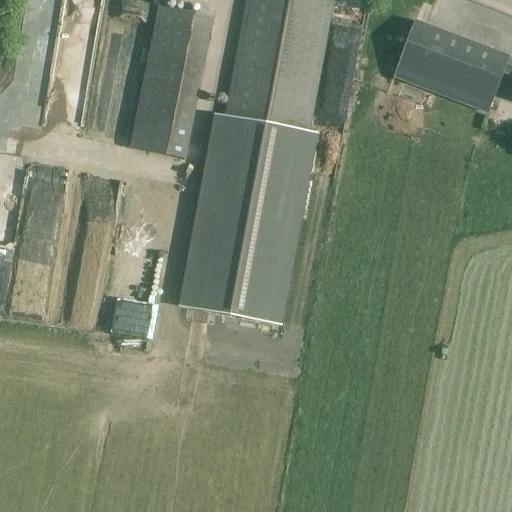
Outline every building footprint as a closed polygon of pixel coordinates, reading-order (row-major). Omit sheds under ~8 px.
[(247,0),(226,118),(217,116),(181,308),(278,326),(313,134),(308,133),(332,0),(247,0)] [(153,4),(130,151),(186,160),(210,13),(153,4)] [(511,60),(509,59),(510,58),(415,22),(394,78),(489,113),(503,74),(511,77),(511,60)] [(146,294),(150,276),(128,271),(124,289),(146,294)] [(113,318),(111,333),(148,339),(150,324),(113,318)]
